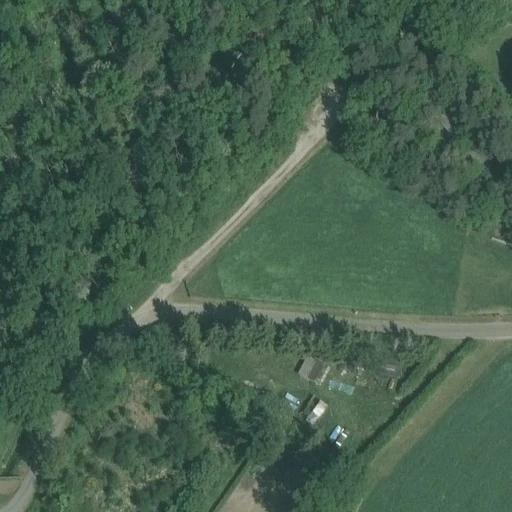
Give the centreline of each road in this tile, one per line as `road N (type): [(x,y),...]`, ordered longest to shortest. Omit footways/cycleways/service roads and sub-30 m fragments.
road 1 (unclassified): [(15,511),(97,344),(146,322),(211,312),(354,325),(511,325)]
road 2 (track): [(403,37),(146,322)]
